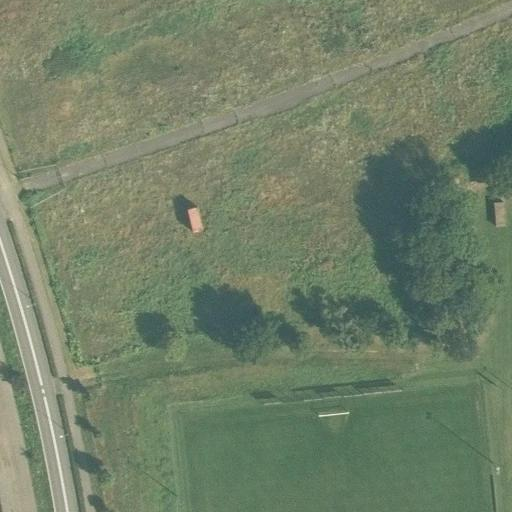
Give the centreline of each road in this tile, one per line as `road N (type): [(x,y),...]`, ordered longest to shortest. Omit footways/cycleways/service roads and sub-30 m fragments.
road 1 (tertiary): [(64,511),(44,398),(0,238)]
road 2 (unclassified): [(0,367),(28,511)]
